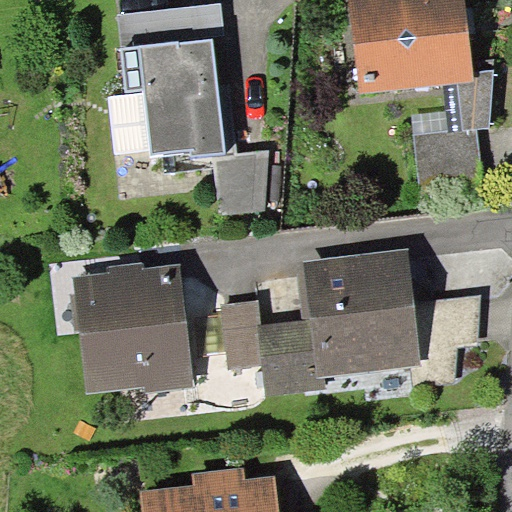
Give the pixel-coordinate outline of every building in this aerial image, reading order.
[(359,90),(464,78),(455,1),(351,13),(359,90)] [(221,160),(208,46),(118,56),(122,98),(139,96),(146,163),(186,158),(186,164),(208,162),(221,160)] [(254,308),(253,308),(259,368),(263,396),(301,392),(298,367),(317,365),(319,375),(409,364),(412,388),(447,384),(450,348),(408,352),(398,263),(307,274),(313,331),(258,338),(254,308)] [(142,373),(177,369),(166,280),(80,289),(91,389),(143,383),(142,373)] [(226,372),(259,368),(253,308),(219,312),(226,372)] [(273,511),(271,490),(240,494),(238,479),(190,485),(192,499),(161,503),(161,511),(273,511)]
